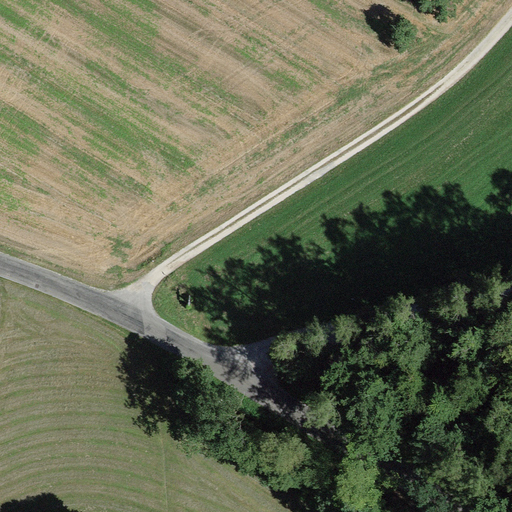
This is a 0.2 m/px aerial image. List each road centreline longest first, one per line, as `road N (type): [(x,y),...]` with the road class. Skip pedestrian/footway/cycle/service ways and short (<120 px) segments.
road 1 (tertiary): [(0,264),(115,306),(212,359),(452,511)]
road 2 (track): [(115,306),(448,78),(511,4)]
road 3 (track): [(511,297),(212,359)]
